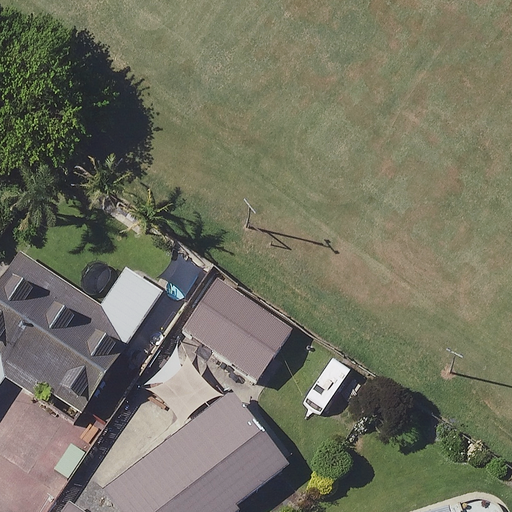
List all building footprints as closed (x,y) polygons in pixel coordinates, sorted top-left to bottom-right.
[(0,288),(0,344),(61,385),(89,403),(161,294),(127,272),(99,314),(19,260),(0,288)] [(293,332),(218,282),(183,333),(258,383),(293,332)] [(0,387),(14,366),(0,357),(0,387)] [(243,511),(238,505),(296,463),(241,389),(94,498),(81,488),(63,511),(243,511)] [(505,511),(498,491),(435,511),(505,511)]
